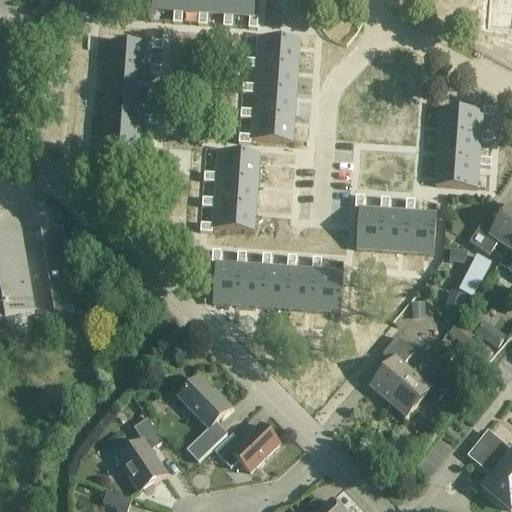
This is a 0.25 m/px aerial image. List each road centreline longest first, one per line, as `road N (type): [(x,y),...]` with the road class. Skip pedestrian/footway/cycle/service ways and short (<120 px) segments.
road 1 (residential): [(327,448),(0,121)]
road 2 (residential): [(318,222),(330,91),(388,25)]
road 3 (residential): [(388,25),(511,95)]
road 4 (residential): [(0,97),(85,0)]
